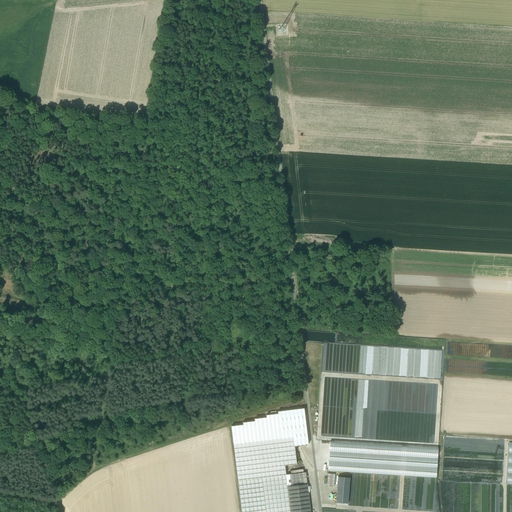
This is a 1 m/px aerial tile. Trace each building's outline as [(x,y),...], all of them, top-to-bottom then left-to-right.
[(304,409),(278,412),(278,414),(266,416),(266,418),(257,419),(255,419),(255,421),(243,423),(243,425),(231,427),(238,481),(286,475),(285,466),(297,464),(294,447),(308,445),(304,409)] [(327,437),(326,470),(384,472),(384,474),(409,474),(408,476),(434,476),(435,475),(434,473),(436,473),(436,467),(435,468),(436,446),(432,442),(383,441),(381,443),(382,443),(379,446),(381,449),(377,448),(379,445),(370,445),(370,440),(365,440),(365,438),(327,437)] [(306,473),(286,475),(287,486),(307,484),(306,473)] [(286,475),(238,481),(241,511),(290,511),(287,486),(286,475)] [(336,503),(348,504),(350,478),(338,477),(336,503)] [(310,511),(307,484),(287,486),(290,511),(310,511)]
